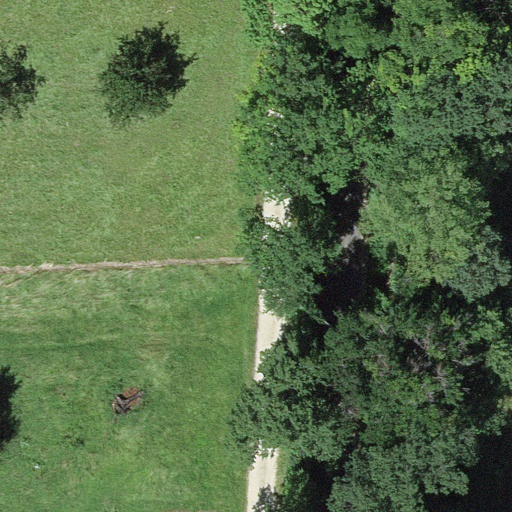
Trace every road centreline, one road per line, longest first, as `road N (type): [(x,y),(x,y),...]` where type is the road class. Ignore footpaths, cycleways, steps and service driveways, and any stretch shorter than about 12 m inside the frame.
road 1 (track): [(285,0),(252,511)]
road 2 (unclassified): [(366,0),(335,511)]
